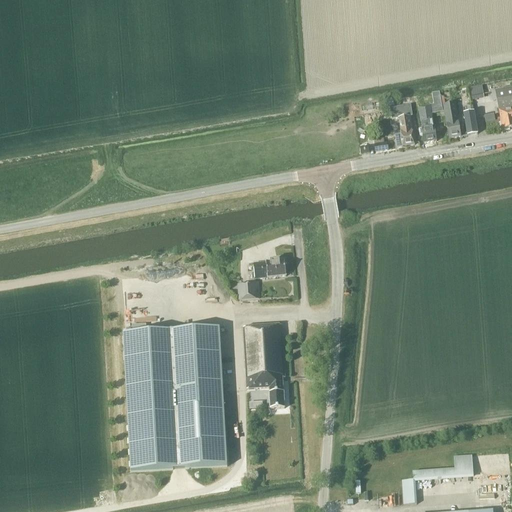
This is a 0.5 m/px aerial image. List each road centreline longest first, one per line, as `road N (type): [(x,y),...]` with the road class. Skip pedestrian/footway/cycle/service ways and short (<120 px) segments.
road 1 (tertiary): [(322,511),(337,288),(322,172)]
road 2 (unclassified): [(322,172),(0,230)]
road 3 (tertiary): [(322,172),(511,138)]
